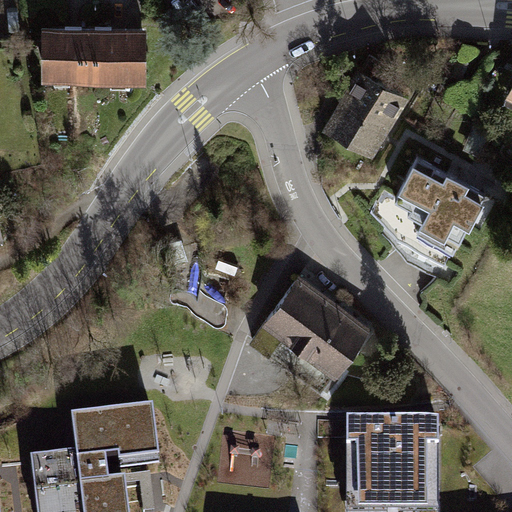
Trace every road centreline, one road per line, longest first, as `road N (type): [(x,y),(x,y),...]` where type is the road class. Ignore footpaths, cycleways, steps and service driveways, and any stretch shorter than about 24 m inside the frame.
road 1 (residential): [(247,63),(318,231),(511,442)]
road 2 (tertiary): [(0,328),(56,283),(168,127),(247,63)]
road 3 (tertiary): [(319,29),(400,11),(511,7)]
